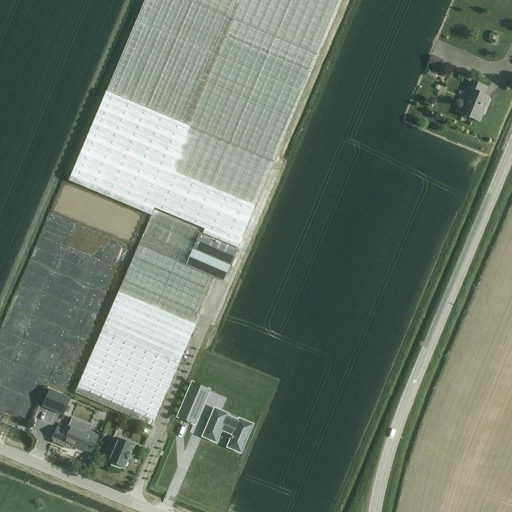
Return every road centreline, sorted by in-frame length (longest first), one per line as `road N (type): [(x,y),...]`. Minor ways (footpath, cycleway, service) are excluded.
road 1 (tertiary): [(374,511),(400,417),(511,149)]
road 2 (unclassified): [(154,511),(0,449)]
